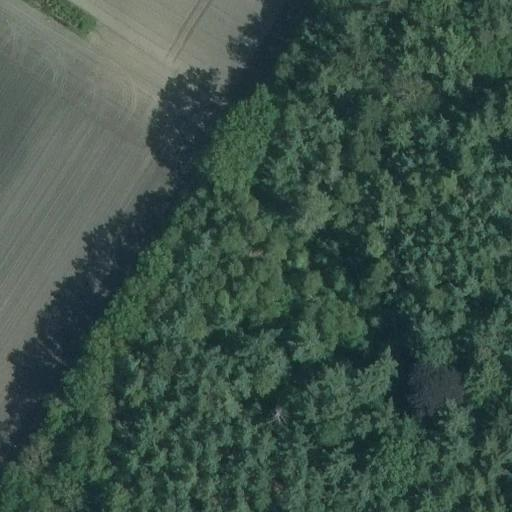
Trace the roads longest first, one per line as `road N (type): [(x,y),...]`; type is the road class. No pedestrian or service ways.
road 1 (track): [(214,145),(0,478)]
road 2 (track): [(308,0),(214,145)]
